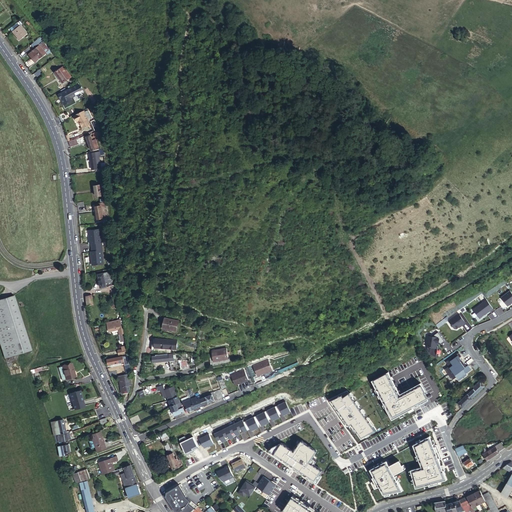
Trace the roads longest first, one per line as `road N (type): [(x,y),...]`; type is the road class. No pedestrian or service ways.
road 1 (secondary): [(116,410),(82,329),(59,146),(0,45)]
road 2 (residential): [(239,449),(302,417),(340,462),(438,416),(448,432)]
road 3 (residential): [(448,432),(494,382),(470,348),(472,331),(511,312)]
road 4 (residential): [(130,441),(278,378)]
